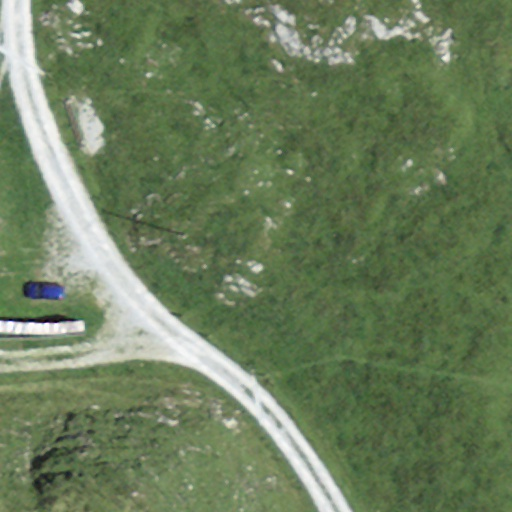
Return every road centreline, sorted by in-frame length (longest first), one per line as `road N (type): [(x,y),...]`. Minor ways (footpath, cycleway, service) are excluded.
road 1 (track): [(12,0),(6,37),(23,106),(115,280),(217,372)]
road 2 (track): [(0,363),(143,357),(217,372)]
road 3 (track): [(217,372),(294,452),(331,511)]
